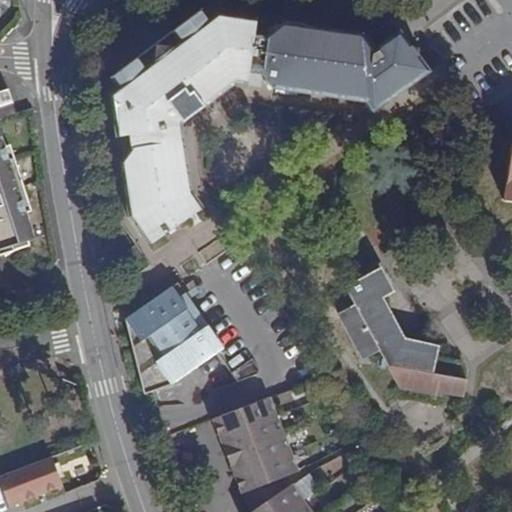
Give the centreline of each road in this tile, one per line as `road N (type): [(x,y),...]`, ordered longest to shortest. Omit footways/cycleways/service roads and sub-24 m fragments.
road 1 (tertiary): [(54,62),(62,161),(94,335)]
road 2 (tertiary): [(94,335),(144,511)]
